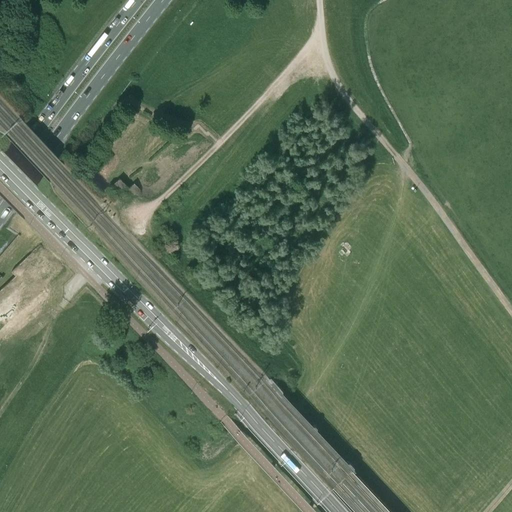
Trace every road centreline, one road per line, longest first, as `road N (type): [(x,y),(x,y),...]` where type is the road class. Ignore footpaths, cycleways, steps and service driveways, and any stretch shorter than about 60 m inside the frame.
road 1 (primary): [(339,511),(0,164)]
road 2 (track): [(320,17),(286,78),(138,223)]
road 3 (trunk): [(0,215),(166,0)]
road 4 (trunk): [(137,0),(0,179)]
road 5 (unclassified): [(395,155),(332,76),(319,0)]
